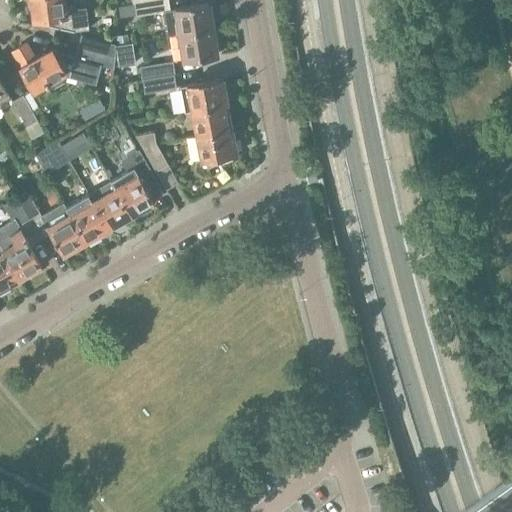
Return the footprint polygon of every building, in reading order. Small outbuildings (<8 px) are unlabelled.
[(65,4),(64,0),(28,0),(29,8),(32,8),(33,19),(49,17),(49,25),(74,31),(74,30),(88,28),(86,7),(72,8),(72,3),(65,4)] [(162,0),(151,0),(134,3),(136,15),(164,11),(162,0)] [(177,21),(179,32),(211,26),(214,26),(212,14),(210,15),(209,3),(194,5),(194,4),(189,4),(190,6),(168,9),(170,22),(177,21)] [(211,26),(179,32),(183,60),(217,54),(214,36),(213,37),(211,26)] [(81,34),(77,45),(114,56),(114,55),(114,45),(81,34)] [(114,56),(77,45),(74,57),(60,53),(55,56),(51,48),(35,58),(26,43),(12,51),(21,66),(20,66),(34,90),(35,89),(32,85),(40,81),(45,81),(46,84),(49,82),(48,81),(60,74),(94,84),(100,65),(112,69),(114,56)] [(148,65),(150,77),(174,73),(172,61),(148,65)] [(174,73),(150,77),(142,78),(144,92),(176,87),(174,73)] [(195,108),(224,104),(228,103),(223,77),(206,81),(206,80),(180,85),(182,98),(193,96),(195,108)] [(0,103),(10,97),(3,86),(4,86),(1,80),(0,81),(0,80),(0,103)] [(35,116),(23,94),(12,101),(24,122),(35,116)] [(197,121),(200,134),(232,128),(229,112),(225,112),(224,104),(195,108),(191,109),(193,121),(197,121)] [(33,139),(44,132),(37,120),(26,127),(33,139)] [(232,128),(200,134),(196,135),(198,147),(202,146),(204,158),(201,159),(201,160),(218,157),(220,161),(232,156),(231,155),(237,154),(232,128)] [(142,145),(156,142),(154,131),(136,135),(142,145)] [(60,145),(68,160),(76,155),(68,140),(60,145)] [(168,163),(156,142),(142,145),(156,170),(168,163)] [(68,160),(60,145),(52,150),(60,164),(68,160)] [(127,170),(110,179),(130,215),(154,201),(149,193),(159,187),(142,157),(137,149),(136,150),(135,148),(126,153),(127,155),(121,159),(127,170)] [(88,192),(108,227),(130,215),(110,179),(88,192)] [(27,192),(16,198),(28,218),(39,212),(27,192)] [(65,205),(70,213),(85,241),(108,227),(88,192),(65,205)] [(28,218),(16,198),(3,206),(12,222),(15,220),(18,224),(28,218)] [(85,241),(70,213),(46,226),(53,238),(53,239),(55,242),(55,241),(62,254),(85,241)] [(0,230),(0,248),(18,279),(41,266),(26,241),(27,240),(25,236),(24,236),(19,227),(9,234),(5,228),(0,230)] [(0,289),(18,279),(0,248),(0,289)]
